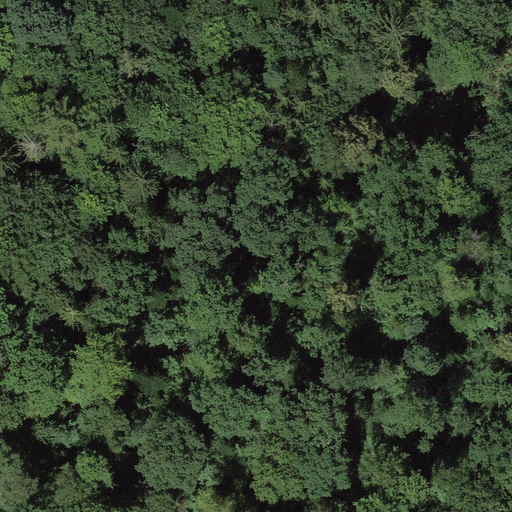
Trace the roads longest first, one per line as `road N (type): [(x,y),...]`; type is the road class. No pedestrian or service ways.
road 1 (track): [(511,328),(242,352),(0,345)]
road 2 (track): [(0,357),(277,511)]
